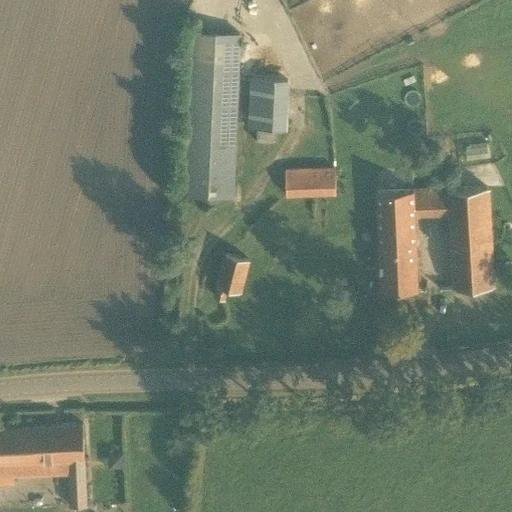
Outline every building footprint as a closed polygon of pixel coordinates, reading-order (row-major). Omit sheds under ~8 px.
[(233,196),(240,33),(192,31),(185,194),(233,196)] [(277,142),(278,128),(287,129),(290,80),(251,78),(247,126),(257,127),(257,141),(277,142)] [(335,166),(322,167),(285,169),(286,195),(336,193),(335,166)] [(493,286),(488,185),(448,187),(450,209),(453,265),(441,266),(442,288),(493,286)] [(414,189),(378,190),(381,290),(418,289),(414,189)] [(240,291),(248,261),(226,255),(218,285),(240,291)] [(87,507),(83,423),(0,426),(0,483),(6,483),(5,464),(69,461),(71,507),(87,507)]
